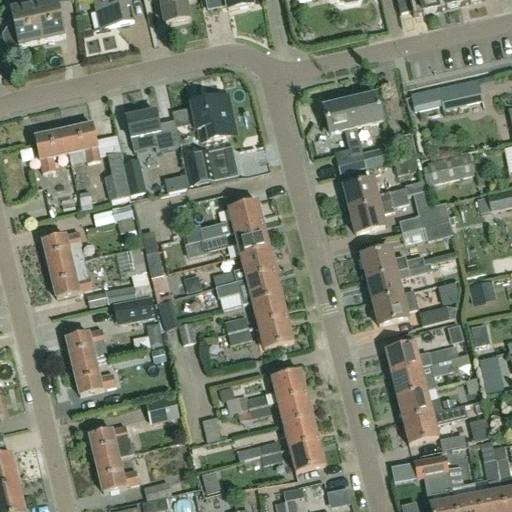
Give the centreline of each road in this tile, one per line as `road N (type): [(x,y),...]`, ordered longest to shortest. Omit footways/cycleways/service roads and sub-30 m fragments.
road 1 (residential): [(377,511),(274,96),(279,74)]
road 2 (residential): [(0,111),(223,57),(279,74)]
road 3 (residential): [(65,511),(0,238)]
road 4 (residential): [(279,74),(511,24)]
